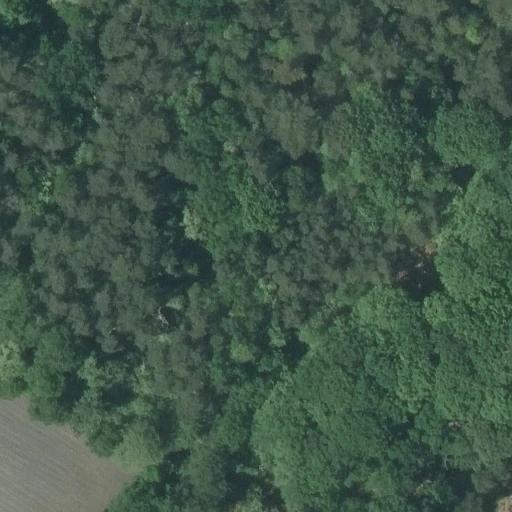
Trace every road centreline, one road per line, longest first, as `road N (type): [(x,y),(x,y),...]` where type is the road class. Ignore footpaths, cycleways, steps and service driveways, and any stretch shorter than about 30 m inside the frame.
road 1 (track): [(511,200),(244,485)]
road 2 (track): [(306,511),(228,476),(0,337)]
